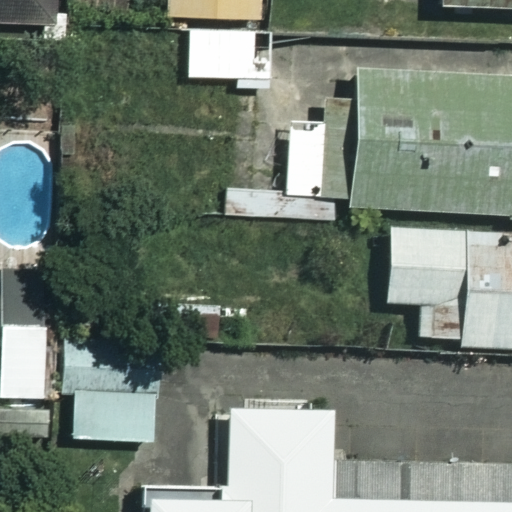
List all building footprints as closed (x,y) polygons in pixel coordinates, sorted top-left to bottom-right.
[(47,0),(0,0),(0,23),(48,24),(47,0)] [(158,0),(158,16),(253,19),(253,0),(158,0)] [(345,12),(345,0),(295,0),(296,14),(345,12)] [(511,0),(424,0),(424,7),(495,10),(493,39),(511,39),(511,0)] [(264,32),(168,29),(166,86),(262,88),(264,32)] [(511,78),(340,69),(336,126),(281,123),(277,192),(220,189),(219,214),(308,219),(309,205),(511,216),(511,78)] [(511,234),(377,227),(374,302),(411,304),(409,342),(511,347),(511,234)] [(241,306),(160,301),(158,339),(239,343),(241,306)] [(144,442),(145,384),(82,383),(81,440),(144,442)] [(322,410),(217,409),(216,499),(127,498),(127,511),(511,511),(511,502),(320,500),(322,410)]
